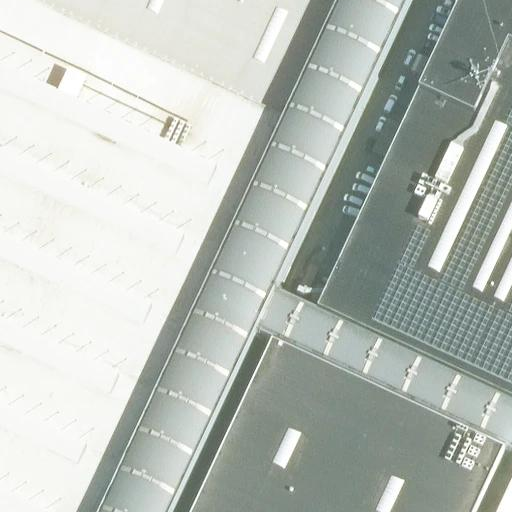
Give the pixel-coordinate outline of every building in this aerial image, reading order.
[(0,0),(0,511),(105,511),(199,310),(284,128),(283,127),(283,128),(8,0),(0,0)] [(283,127),(342,0),(8,0),(283,128),(283,127)] [(511,0),(342,0),(283,127),(284,128),(199,310),(105,511),(176,511),(257,339),(272,347),(504,455),(504,454),(511,457),(511,408),(316,317),(276,298),(414,0),(511,0)] [(511,0),(453,0),(451,6),(459,10),(426,81),(372,199),(317,316),(316,317),(511,408),(511,0)] [(477,511),(504,455),(272,347),(195,511),(477,511)] [(511,511),(511,487),(500,511),(511,511)]
